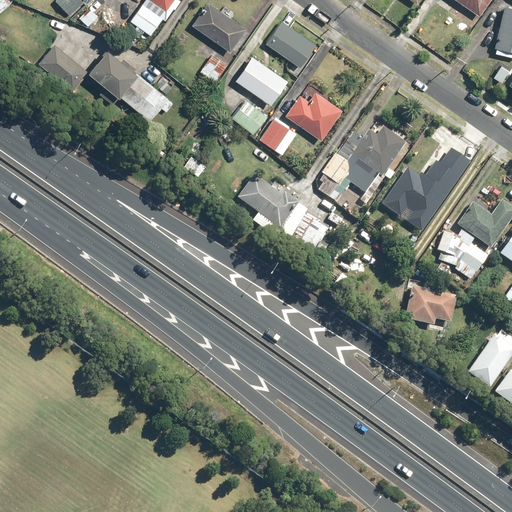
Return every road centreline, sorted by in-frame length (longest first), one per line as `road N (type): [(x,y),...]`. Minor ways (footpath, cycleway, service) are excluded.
road 1 (motorway): [(0,135),(511,501)]
road 2 (motorway): [(0,129),(206,239),(511,433)]
road 3 (motorway): [(474,511),(58,224)]
road 4 (motorway): [(401,511),(130,300),(58,224)]
road 5 (residential): [(511,134),(317,0)]
